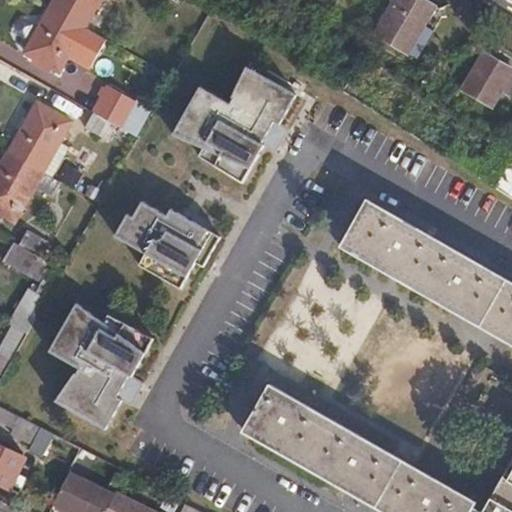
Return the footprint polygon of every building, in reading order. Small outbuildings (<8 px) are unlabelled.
[(54,0),(50,8),(85,28),(100,0),(54,0)] [(423,0),(395,0),(375,35),(408,54),(436,7),(423,0)] [(85,28),(50,8),(24,53),(60,73),(69,56),(91,69),(107,40),(85,28)] [(492,108),(501,92),(511,75),(511,73),(511,69),(484,53),(462,90),(492,108)] [(199,87),(173,135),(202,151),(199,157),(245,182),(264,147),(276,153),(288,130),(280,125),(297,95),(247,68),(231,98),(234,99),(231,105),(199,87)] [(511,74),(511,75),(501,92),(511,98),(511,96),(511,74)] [(106,89),(93,112),(94,113),(117,126),(123,129),(130,116),(144,123),(149,113),(106,89)] [(37,102),(9,152),(44,172),(60,143),(72,122),(37,102)] [(117,126),(94,113),(85,128),(108,141),(117,126)] [(69,148),(60,143),(44,172),(53,177),(69,148)] [(44,172),(9,152),(0,167),(0,214),(15,223),(44,172)] [(91,185),(85,196),(101,204),(107,194),(91,185)] [(511,511),(511,283),(367,200),(341,247),(301,224),(214,376),(260,403),(243,432),(383,511),(511,511)] [(127,215),(115,237),(146,254),(139,266),(182,290),(196,264),(204,268),(221,238),(210,232),(214,225),(185,209),(182,216),(171,210),(167,216),(141,202),(133,218),(127,215)] [(28,230),(19,245),(42,258),(50,243),(28,230)] [(19,245),(14,243),(3,262),(41,284),(36,292),(29,289),(10,323),(14,326),(27,333),(41,309),(63,270),(19,245)] [(105,323),(76,306),(50,352),(80,370),(77,375),(74,374),(57,403),(106,431),(122,402),(131,407),(144,384),(132,378),(153,341),(109,316),(105,323)] [(0,381),(27,333),(14,326),(0,350),(0,381)] [(40,428),(0,406),(0,422),(13,429),(10,436),(31,446),(40,428)] [(55,435),(40,428),(31,446),(28,451),(42,458),(55,435)] [(0,484),(10,490),(25,458),(0,445),(0,484)] [(126,472),(81,449),(76,460),(121,484),(126,472)] [(54,504),(70,511),(106,511),(115,496),(69,473),(54,504)] [(115,496),(106,511),(155,511),(116,492),(115,496)] [(202,511),(185,503),(181,511),(202,511)]
